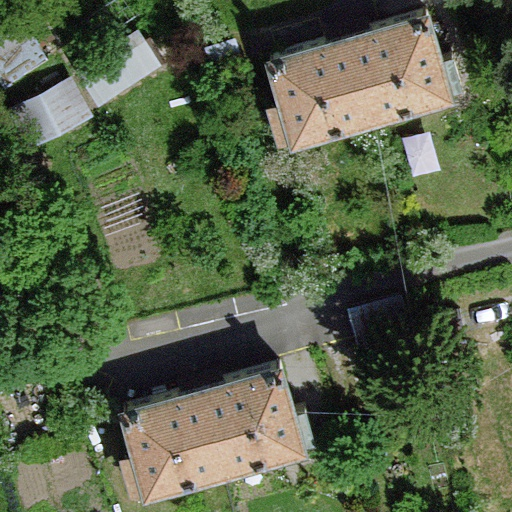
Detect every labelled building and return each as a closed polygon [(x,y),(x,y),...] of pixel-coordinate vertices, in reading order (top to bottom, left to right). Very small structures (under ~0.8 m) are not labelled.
[(447,93),(423,7),(263,54),(287,139),(447,93)] [(16,8),(0,18),(0,77),(3,82),(46,52),(16,8)] [(137,29),(77,68),(97,98),(157,59),(137,29)] [(71,78),(11,107),(29,143),(89,113),(71,78)] [(406,292),(351,303),(362,359),(418,348),(406,292)] [(289,361),(129,404),(153,493),(313,450),(289,361)]
